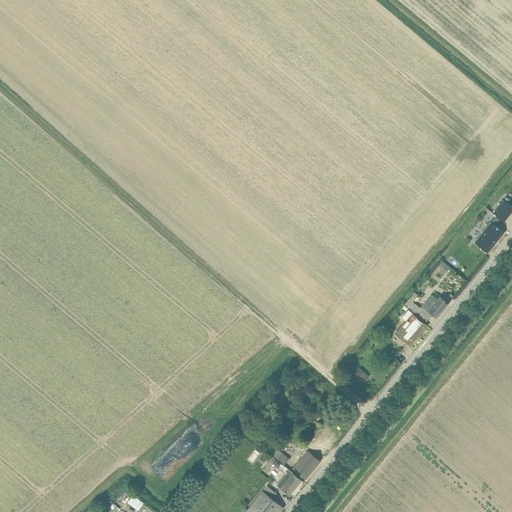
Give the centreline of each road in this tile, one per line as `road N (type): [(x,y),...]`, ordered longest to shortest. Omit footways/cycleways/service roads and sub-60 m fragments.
road 1 (track): [(375,419),(0,87)]
road 2 (unclassified): [(300,511),(511,251)]
